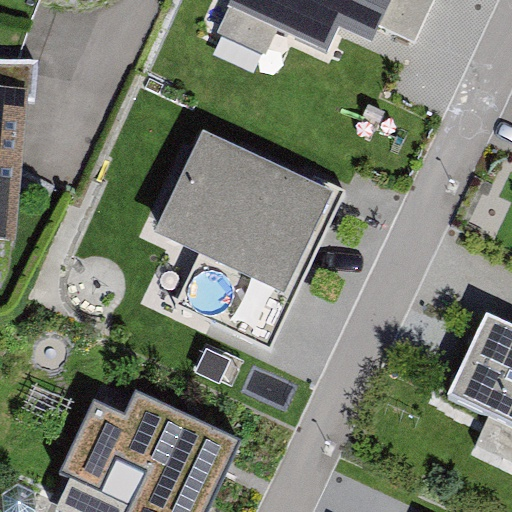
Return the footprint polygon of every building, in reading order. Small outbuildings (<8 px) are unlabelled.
[(404,75),(438,0),(237,0),(229,19),(329,66),(339,44),(404,75)] [(0,232),(22,234),(33,94),(44,95),(46,61),(0,57),(0,232)] [(167,245),(291,307),(342,204),(218,143),(167,245)] [(461,414),(511,439),(511,336),(502,332),(461,414)] [(117,473),(145,486),(132,511),(214,511),(244,451),(137,400),(125,425),(94,410),(59,483),(102,504),(117,473)]
